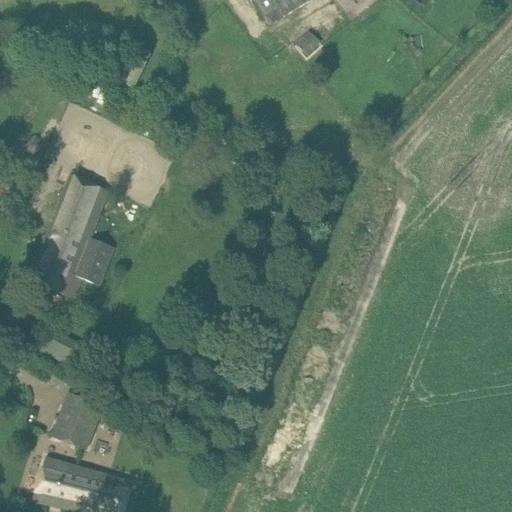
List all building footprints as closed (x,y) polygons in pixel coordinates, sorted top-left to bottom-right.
[(252,0),(269,27),(313,0),(252,0)] [(318,45),(308,34),(295,45),(305,56),(318,45)] [(43,236),(27,279),(45,286),(73,297),(81,276),(101,284),(116,245),(92,236),(109,191),(89,183),(70,176),(56,213),(58,213),(53,225),(51,224),(46,237),(43,236)] [(87,348),(68,339),(58,360),(76,370),(87,348)] [(101,408),(68,394),(51,434),(84,448),(101,408)] [(46,457),(32,503),(72,511),(81,511),(82,511),(84,511),(121,511),(130,482),(46,457)]
